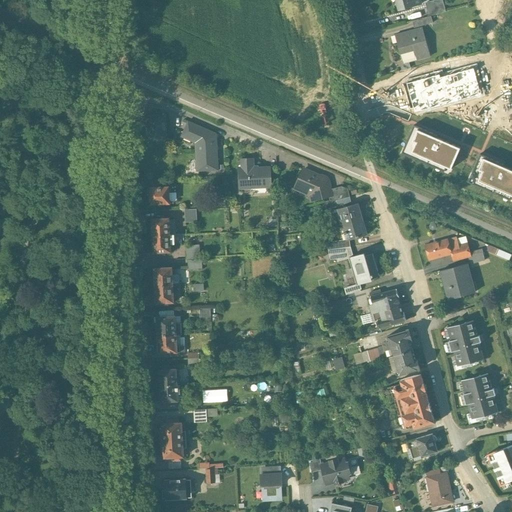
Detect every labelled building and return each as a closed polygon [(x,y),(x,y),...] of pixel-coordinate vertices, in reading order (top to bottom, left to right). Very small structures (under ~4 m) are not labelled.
[(399,0),(403,8),(419,4),(422,4),(420,0),(399,0)] [(443,0),(435,0),(427,2),(431,16),(446,12),(443,0)] [(431,16),(412,21),(414,28),(433,23),(431,16)] [(423,27),(396,35),(401,54),(402,54),(401,52),(417,47),(420,59),(418,59),(418,60),(431,56),(423,27)] [(468,66),(420,78),(419,77),(419,78),(406,81),(412,105),(425,102),(442,98),(442,97),(474,89),(475,89),(468,65),(468,66)] [(417,116),(405,144),(410,147),(407,155),(427,164),(429,160),(452,169),(456,159),(475,167),(472,172),(476,174),(472,184),(493,193),(495,188),(511,195),(511,145),(425,109),(421,118),(417,116)] [(163,115),(144,116),(145,139),(158,139),(158,136),(164,135),(163,115)] [(217,134),(188,122),(183,132),(200,140),(199,143),(195,143),(196,161),(200,161),(201,171),(197,171),(197,172),(219,171),(217,134)] [(270,168),(239,169),(240,188),(271,187),(270,168)] [(327,180),(303,170),(296,186),(313,193),(315,200),(331,195),(330,189),(327,180)] [(169,186),(150,188),(148,188),(148,196),(151,196),(151,205),(170,204),(169,186)] [(342,186),(330,189),(331,195),(332,201),(350,197),(348,189),(342,186)] [(337,201),(325,203),(327,209),(338,206),(337,201)] [(358,203),(339,210),(339,212),(343,226),(363,220),(358,203)] [(185,210),(185,223),(197,222),(196,209),(185,210)] [(169,218),(152,219),(153,236),(170,235),(169,218)] [(343,226),(344,226),(344,228),(344,229),(346,232),(344,233),(344,234),(348,233),(350,239),(348,240),(367,234),(363,220),(343,226)] [(170,235),(153,236),(154,253),(171,252),(171,244),(175,244),(174,234),(170,235)] [(184,234),(174,234),(175,244),(182,243),(182,241),(184,241),(184,234)] [(347,239),(327,242),(328,250),(349,247),(348,240),(347,239)] [(449,241),(427,244),(430,260),(452,256),(450,243),(449,241)] [(458,241),(450,243),(452,253),(460,252),(458,241)] [(199,245),(187,246),(187,259),(200,258),(199,245)] [(349,247),(328,250),(329,254),(331,260),(336,258),(337,262),(352,258),(352,257),(349,247)] [(474,262),(485,259),(482,248),(471,251),(474,262)] [(380,275),(373,254),(366,256),(365,253),(352,257),(352,258),(355,270),(358,269),(362,282),(357,284),(359,284),(373,280),(372,277),(380,275)] [(446,286),(469,279),(465,266),(469,265),(468,264),(442,272),(446,286)] [(172,267),(154,268),(155,286),(173,285),(173,283),(176,283),(176,280),(173,280),(172,267)] [(469,279),(446,286),(449,299),(450,299),(449,295),(464,291),(465,295),(476,292),(473,282),(470,283),(469,279)] [(357,284),(347,287),(347,289),(346,290),(347,290),(349,294),(361,291),(359,284),(357,284)] [(173,285),(155,286),(156,303),(165,303),(165,305),(168,305),(168,303),(174,302),(174,296),(173,286),(173,285)] [(397,289),(381,293),(380,290),(370,293),(373,303),(371,304),(373,313),(380,311),(379,311),(401,305),(398,297),(399,297),(397,289)] [(401,305),(379,311),(380,311),(382,319),(378,320),(380,328),(406,321),(404,312),(403,313),(401,305)] [(211,308),(200,309),(200,322),(211,321),(211,308)] [(176,316),(157,317),(158,336),(177,335),(181,335),(181,324),(176,324),(176,316)] [(473,320),(447,327),(451,340),(449,341),(452,351),(454,351),(458,366),(484,359),(479,342),(481,342),(480,335),(478,336),(473,320)] [(409,330),(388,336),(389,341),(387,341),(389,349),(391,356),(390,356),(413,350),(410,340),(411,340),(409,330)] [(177,335),(158,336),(158,344),(157,346),(157,351),(159,352),(159,353),(177,352),(184,351),(184,346),(177,347),(177,335)] [(386,349),(385,346),(378,348),(381,358),(382,359),(390,356),(391,356),(389,349),(388,349),(386,349)] [(378,348),(367,351),(370,360),(370,361),(381,358),(378,348)] [(413,350),(390,356),(390,357),(391,356),(393,364),(393,363),(395,371),(398,370),(399,375),(420,369),(417,360),(416,360),(413,350)] [(367,351),(362,352),(365,362),(370,360),(367,351)] [(343,356),(334,358),(336,369),(345,367),(343,356)] [(173,366),(162,366),(162,370),(160,370),(160,386),(179,385),(179,376),(177,376),(177,369),(174,369),(173,366)] [(488,373),(462,380),(465,393),(463,394),(466,404),(468,404),(472,419),(498,412),(494,395),(496,394),(494,388),(492,389),(488,373)] [(421,374),(401,380),(403,385),(391,389),(403,430),(414,426),(415,428),(433,422),(435,420),(432,411),(429,401),(424,383),(421,374)] [(179,385),(160,386),(161,402),(164,402),(164,405),(175,404),(175,401),(178,401),(178,393),(180,393),(179,385)] [(179,419),(165,420),(165,423),(162,423),(163,431),(160,431),(160,441),(186,439),(186,431),(182,431),(182,422),(179,423),(179,419)] [(432,434),(417,438),(417,439),(408,441),(413,458),(422,456),(438,451),(435,442),(436,441),(437,440),(437,439),(436,437),(436,436),(434,435),(433,435),(432,434)] [(406,435),(392,438),(394,444),(407,441),(406,435)] [(186,439),(160,441),(160,451),(164,450),(164,458),(167,458),(167,461),(181,461),(181,457),(183,457),(183,448),(187,448),(186,439)] [(511,445),(503,449),(498,451),(498,450),(488,454),(491,462),(492,461),(499,477),(498,478),(501,486),(511,481),(510,480),(511,479),(511,445)] [(320,458),(309,461),(312,472),(323,469),(322,465),(320,458)] [(344,460),(338,461),(337,459),(330,461),(331,463),(322,465),(323,469),(327,484),(336,481),(336,484),(343,482),(342,479),(349,478),(348,474),(350,470),(349,466),(345,463),(344,460)] [(440,468),(426,472),(427,477),(441,474),(440,468)] [(441,474),(427,477),(433,505),(453,501),(447,473),(441,474)] [(264,474),(261,475),(261,485),(264,485),(264,489),(265,499),(280,498),(279,484),(282,484),(282,474),(264,474)] [(215,475),(207,475),(207,483),(215,483),(215,475)] [(396,479),(388,481),(384,483),(385,487),(389,486),(391,494),(399,492),(396,479)] [(185,480),(162,481),(162,482),(165,481),(166,490),(162,490),(163,499),(166,499),(186,498),(191,498),(190,480),(185,480)] [(351,511),(352,507),(332,503),(330,511),(351,511)]
